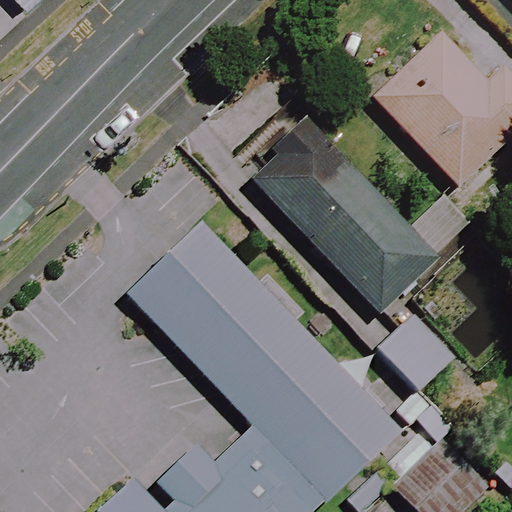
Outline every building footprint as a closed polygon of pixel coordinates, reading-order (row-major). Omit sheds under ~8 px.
[(37,0),(10,0),(23,13),(37,0)] [(485,90),(440,42),(374,103),(457,191),(511,139),(511,75),(507,70),(485,90)] [(292,100),(273,77),(213,128),(232,151),(292,100)] [(374,319),(434,263),(472,227),(444,197),(405,232),(307,126),(247,182),(374,319)] [(117,306),(243,432),(207,468),(191,452),(137,506),(123,491),(102,511),(309,511),(388,434),(189,235),(117,306)] [(452,360),(413,321),(378,356),(417,395),(452,360)] [(410,430),(415,425),(436,446),(451,431),(415,394),(400,410),(395,415),(410,430)] [(379,466),(400,488),(431,458),(410,436),(379,466)] [(465,511),(484,494),(445,452),(398,495),(413,511),(465,511)] [(375,511),(400,488),(379,466),(343,502),(352,511),(375,511)]
